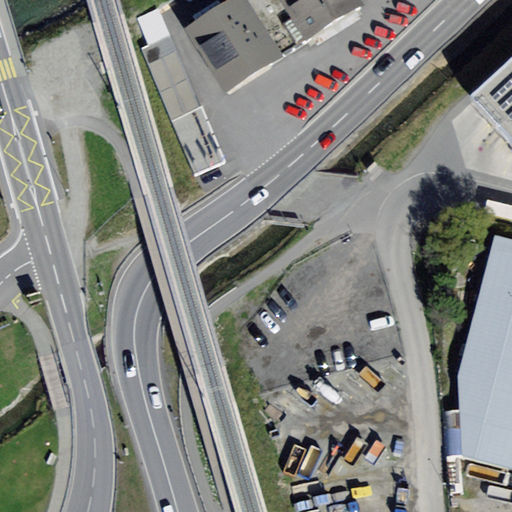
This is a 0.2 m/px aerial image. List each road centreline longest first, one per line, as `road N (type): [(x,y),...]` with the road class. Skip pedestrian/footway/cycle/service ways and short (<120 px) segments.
road 1 (primary): [(467,0),(286,170),(149,279),(135,364),(178,511)]
road 2 (residential): [(511,206),(476,196),(424,197),(397,217),(392,234),(421,372),(433,511)]
road 3 (tertiary): [(89,511),(96,453),(89,393),(49,251)]
road 4 (tertiary): [(49,251),(0,80)]
